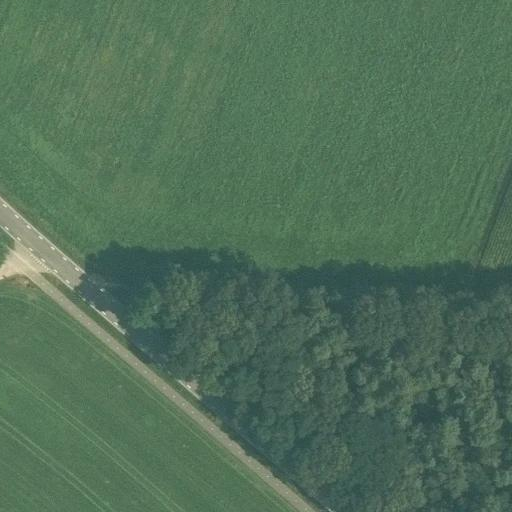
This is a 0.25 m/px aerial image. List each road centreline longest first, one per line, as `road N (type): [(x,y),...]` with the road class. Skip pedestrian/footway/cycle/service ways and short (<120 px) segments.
road 1 (tertiary): [(350,511),(0,208)]
road 2 (track): [(511,305),(165,287),(74,274)]
